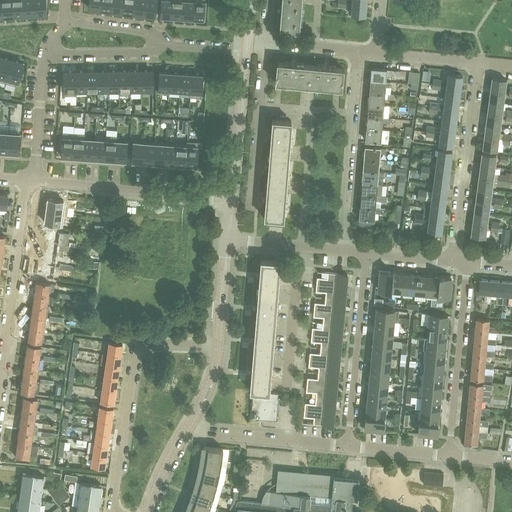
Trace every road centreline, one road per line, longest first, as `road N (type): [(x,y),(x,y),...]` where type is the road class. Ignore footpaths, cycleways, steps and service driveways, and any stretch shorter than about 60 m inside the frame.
road 1 (residential): [(115,511),(138,350),(216,346)]
road 2 (residential): [(0,400),(32,180)]
road 3 (residential): [(343,252),(357,51)]
road 4 (residential): [(232,202),(32,180)]
road 5 (residential): [(451,260),(478,62)]
road 6 (residential): [(467,261),(450,456)]
road 7 (residential): [(368,254),(348,446)]
road 8 (residential): [(263,42),(249,209)]
road 9 (residential): [(348,446),(184,432)]
road 10 (residential): [(232,202),(246,49)]
road 11 (residential): [(45,53),(32,180)]
